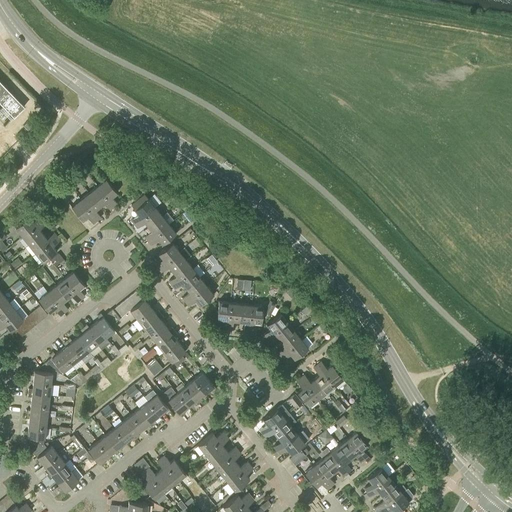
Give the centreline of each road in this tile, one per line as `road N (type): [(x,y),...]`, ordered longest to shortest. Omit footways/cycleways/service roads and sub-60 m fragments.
road 1 (secondary): [(488,488),(301,249),(239,191),(97,95)]
road 2 (residential): [(88,491),(167,428),(174,436),(230,393)]
road 3 (residential): [(131,282),(2,371)]
road 4 (residential): [(231,373),(156,281),(131,282)]
road 5 (tertiary): [(0,201),(97,95)]
road 6 (residential): [(297,511),(280,475),(230,411),(230,393)]
road 7 (secondary): [(97,95),(35,50),(0,4)]
